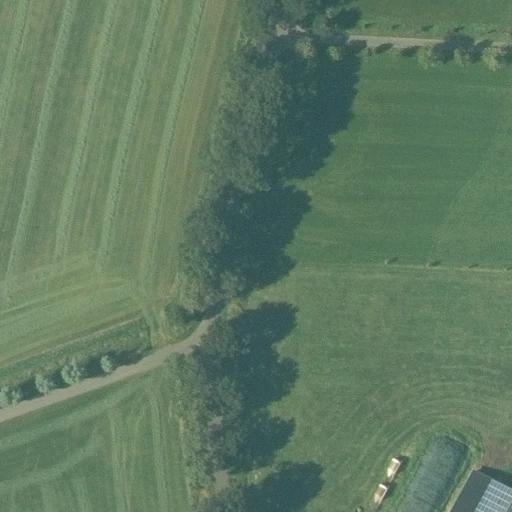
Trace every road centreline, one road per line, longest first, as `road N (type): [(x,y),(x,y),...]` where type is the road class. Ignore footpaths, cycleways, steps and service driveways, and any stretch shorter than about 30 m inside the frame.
road 1 (unclassified): [(211,341),(230,200),(284,0)]
road 2 (unclassified): [(211,341),(0,418)]
road 3 (unclassified): [(225,511),(211,341)]
